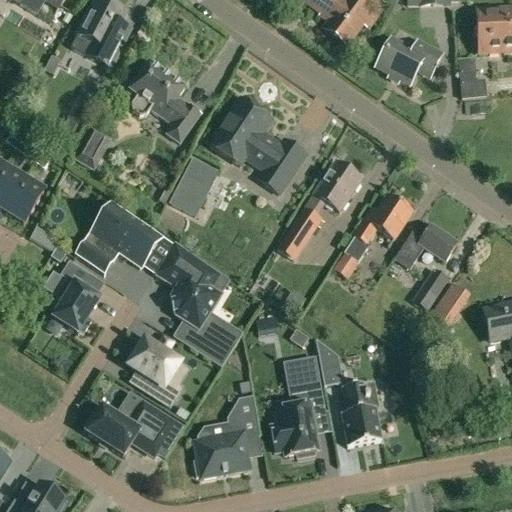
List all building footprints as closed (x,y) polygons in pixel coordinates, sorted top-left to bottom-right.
[(3,0),(19,9),(24,0),(42,0),(59,10),(64,0),(3,0)] [(346,0),(344,3),(339,0),(299,0),(320,15),(318,17),(328,25),(323,32),(346,49),(362,27),(368,31),(384,8),(373,0),(346,0)] [(449,11),(449,5),(448,5),(448,0),(405,0),(405,11),(449,11)] [(129,33),(119,27),(124,17),(95,3),(77,38),(91,46),(85,57),(82,62),(107,75),(109,70),(122,45),(123,46),(129,33)] [(511,10),(475,13),(476,27),(497,26),(497,27),(502,27),(503,57),(511,56),(511,10)] [(477,58),(503,57),(502,27),(497,27),(497,26),(476,27),(477,58)] [(389,44),(375,70),(389,77),(389,78),(398,84),(399,83),(409,88),(416,74),(429,81),(441,58),(423,48),(418,58),(389,44)] [(458,62),(459,86),(460,103),(486,100),(484,83),(475,83),(474,61),(458,62)] [(184,91),(148,65),(129,93),(137,99),(130,108),(131,115),(138,120),(145,119),(149,113),(172,129),(165,137),(179,147),(200,117),(187,107),(186,108),(179,103),(180,102),(178,100),(184,91)] [(257,185),(277,199),(304,159),(284,145),(280,150),(261,137),(271,123),(241,103),(209,149),(239,169),(244,162),(263,175),(257,185)] [(68,162),(85,128),(67,119),(50,153),(68,162)] [(74,164),(93,174),(110,144),(91,134),(74,164)] [(8,144),(18,151),(22,144),(12,137),(8,144)] [(31,150),(22,144),(18,151),(27,157),(31,150)] [(48,166),(38,159),(33,166),(43,173),(48,166)] [(192,162),(178,188),(203,201),(217,175),(192,162)] [(334,168),(312,200),(321,206),(338,217),(360,185),(334,168)] [(0,215),(2,217),(23,183),(3,172),(0,176),(0,215)] [(23,183),(2,217),(23,229),(43,196),(23,183)] [(373,214),(355,239),(366,247),(375,233),(391,244),(410,218),(388,203),(378,217),(373,214)] [(86,248),(77,261),(103,279),(118,258),(141,274),(143,271),(155,253),(166,260),(173,249),(114,208),(98,231),(106,237),(95,254),(86,248)] [(322,224),(304,212),(287,235),(306,247),(322,224)] [(444,266),(456,249),(430,231),(422,242),(413,236),(394,264),(408,273),(423,252),(444,266)] [(47,239),(41,250),(52,257),(57,250),(59,247),(47,239)] [(166,260),(154,279),(176,293),(170,301),(175,320),(182,325),(202,337),(192,353),(221,372),(235,349),(203,329),(221,300),(211,294),(221,279),(174,247),(173,249),(166,260)] [(52,257),(50,261),(60,268),(67,257),(57,250),(52,257)] [(345,255),(333,273),(347,283),(359,264),(345,255)] [(61,304),(49,322),(77,340),(80,336),(83,338),(92,324),(89,322),(101,303),(96,300),(83,292),(91,280),(68,266),(60,280),(64,283),(54,299),(61,304)] [(426,316),(448,283),(431,273),(410,306),(426,316)] [(451,287),(442,300),(460,312),(469,299),(451,287)] [(302,305),(289,296),(281,308),(295,317),(302,305)] [(511,308),(483,315),(490,346),(507,343),(511,367),(511,308)] [(274,317),(254,320),(256,337),(277,333),(274,317)] [(200,337),(179,324),(171,337),(192,350),(200,337)] [(296,333),(290,343),(301,351),(307,341),(296,333)] [(140,350),(137,348),(128,362),(131,364),(128,370),(149,384),(142,395),(168,412),(181,392),(169,385),(179,368),(143,345),(140,350)] [(337,361),(316,346),(324,391),(343,387),(337,361)] [(317,455),(310,419),(324,417),(314,362),(283,367),(291,411),(276,413),(279,430),(270,431),(274,456),(284,454),(285,461),(295,459),(296,463),(314,460),(313,455),(317,455)] [(340,418),(347,452),(380,445),(374,412),(368,413),(364,387),(341,391),(346,417),(340,418)] [(193,465),(196,481),(200,480),(201,482),(248,474),(241,439),(246,439),(247,443),(259,441),(252,400),(238,403),(226,423),(229,440),(194,447),(197,464),(193,465)] [(93,418),(84,432),(87,434),(85,437),(122,461),(131,447),(153,461),(155,458),(175,426),(177,423),(143,401),(128,424),(115,415),(103,408),(96,420),(93,418)] [(178,410),(174,417),(184,423),(188,416),(178,410)] [(15,501),(8,511),(65,511),(69,507),(39,488),(26,508),(15,501)]
